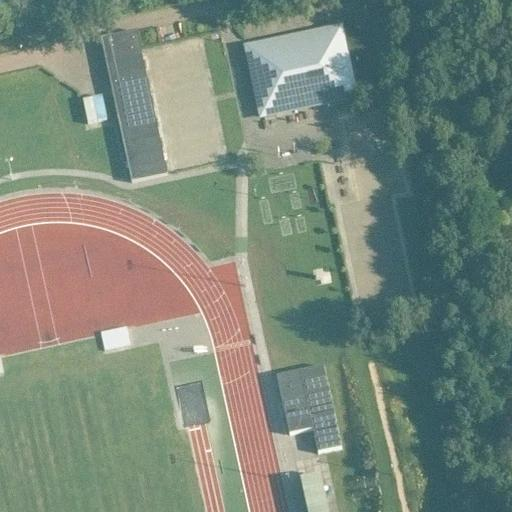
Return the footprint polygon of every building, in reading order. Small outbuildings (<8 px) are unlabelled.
[(341,30),(248,50),(262,119),(356,99),(380,94),(366,25),(341,30)] [(168,177),(138,33),(102,41),(113,96),(119,120),(131,178),(132,185),(168,177)] [(316,154),(264,168),(277,216),(329,203),(316,154)] [(324,368),(277,379),(290,437),(313,432),(318,456),(326,454),(342,451),(324,368)] [(175,403),(197,401),(195,390),(174,393),(175,403)]
